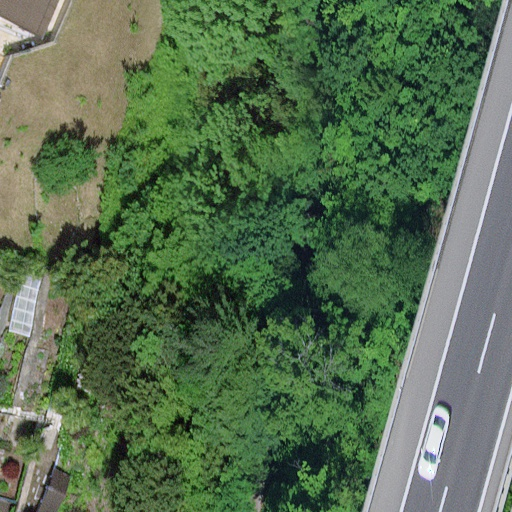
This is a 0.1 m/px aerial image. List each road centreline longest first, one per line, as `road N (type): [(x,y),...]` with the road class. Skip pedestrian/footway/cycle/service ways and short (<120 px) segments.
road 1 (residential): [(208,511),(233,223),(241,0)]
road 2 (motorway): [(511,239),(436,511)]
